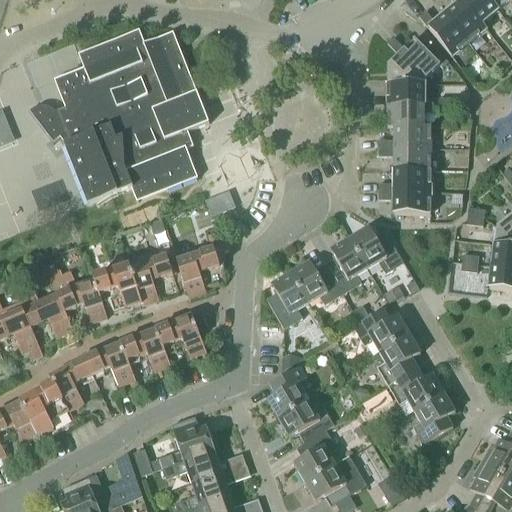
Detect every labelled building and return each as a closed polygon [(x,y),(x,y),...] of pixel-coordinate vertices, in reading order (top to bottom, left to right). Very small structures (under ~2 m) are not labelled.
[(486,31),(481,25),(480,26),(458,0),(448,0),(456,9),(445,17),(468,46),(486,31)] [(486,0),(458,0),(480,26),(481,25),(497,13),(486,0)] [(511,0),(486,0),(497,13),(511,0)] [(445,17),(435,26),(425,13),(418,18),(451,59),(468,46),(445,17)] [(63,147),(64,149),(87,208),(131,191),(136,205),(197,180),(180,137),(208,125),(173,35),(144,46),(139,32),(78,56),(83,70),(53,82),(64,110),(54,114),(54,113),(52,112),(51,112),(49,110),(48,110),(46,109),(44,109),(43,108),(40,109),(39,109),(36,109),(34,111),(32,111),(30,113),(30,114),(29,113),(28,113),(53,147),(54,146),(53,145),(60,139),(65,147),(63,147)] [(414,41),(404,51),(393,40),(387,46),(398,57),(387,67),(387,86),(424,86),(424,83),(439,68),(442,71),(448,65),(437,53),(431,59),(414,41)] [(423,108),(424,86),(387,86),(387,108),(423,108)] [(423,130),(423,129),(423,108),(387,108),(387,131),(394,131),(394,130),(423,130)] [(454,118),(454,108),(438,108),(438,118),(454,118)] [(430,151),(430,129),(423,129),(423,130),(394,130),(394,131),(394,143),(379,143),(379,150),(430,151)] [(430,173),(430,151),(379,150),(379,160),(394,160),(394,172),(430,173)] [(430,195),(430,173),(394,172),(394,186),(378,186),(378,194),(430,195)] [(511,191),(511,190),(511,176),(508,172),(501,178),(511,191)] [(211,220),(235,211),(228,194),(204,204),(211,220)] [(429,217),(430,195),(378,194),(378,202),(394,202),(393,216),(429,217)] [(483,222),(484,213),(468,212),(467,220),(483,222)] [(511,216),(497,228),(494,247),(511,249),(511,216)] [(482,230),(483,222),(467,220),(466,228),(482,230)] [(383,232),(373,238),(368,230),(348,242),(366,271),(377,265),(384,277),(403,266),(383,232)] [(226,245),(223,235),(209,240),(212,249),(226,245)] [(355,278),(366,271),(348,242),(329,253),(334,261),(324,267),(342,297),(360,286),(355,278)] [(179,265),(176,266),(177,266),(185,291),(186,296),(188,301),(188,303),(189,302),(206,297),(204,293),(201,283),(199,277),(207,275),(212,273),(219,271),(223,271),(223,270),(223,256),(229,254),(227,246),(227,245),(198,255),(199,258),(179,265)] [(511,271),(511,249),(494,247),(492,269),(511,271)] [(130,272),(141,307),(141,310),(142,310),(158,305),(157,301),(152,285),(173,278),(166,257),(151,262),(152,265),(144,268),(131,272),(130,272)] [(478,267),(478,260),(462,258),(461,265),(478,267)] [(324,267),(314,273),(309,265),(290,276),(307,306),(318,300),(323,308),(342,297),(324,267)] [(477,276),(478,267),(461,265),(460,275),(477,276)] [(511,293),(511,271),(492,269),(489,291),(511,293)] [(95,281),(93,282),(93,283),(94,285),(95,285),(96,289),(99,298),(101,305),(105,304),(109,317),(113,316),(125,313),(127,312),(141,307),(130,272),(129,270),(127,271),(95,281)] [(58,275),(48,280),(55,295),(57,300),(64,316),(83,308),(89,326),(90,328),(107,322),(105,318),(101,305),(99,298),(96,289),(95,285),(94,285),(93,285),(78,290),(71,276),(63,280),(61,274),(58,275)] [(296,313),(307,306),(290,276),(271,287),(276,296),(265,302),(283,332),(301,321),(296,313)] [(35,295),(17,303),(19,308),(22,315),(29,331),(30,331),(48,323),(56,342),(63,339),(67,348),(68,348),(77,344),(75,338),(73,335),(71,330),(64,316),(57,300),(40,307),(35,295)] [(0,308),(0,343),(13,338),(21,357),(21,358),(25,356),(28,354),(32,363),(32,364),(42,359),(38,350),(30,331),(29,331),(22,315),(19,308),(3,315),(0,308)] [(361,328),(353,332),(364,350),(372,345),(378,355),(407,337),(397,319),(388,324),(383,314),(369,323),(361,327),(361,328)] [(156,334),(163,355),(164,354),(174,350),(173,349),(174,346),(181,343),(189,363),(204,357),(206,356),(191,320),(187,321),(175,326),(174,326),(168,329),(162,331),(156,334)] [(133,343),(120,348),(128,368),(129,368),(139,364),(138,362),(139,359),(146,357),(153,376),(170,370),(164,354),(163,355),(156,334),(141,340),(140,340),(133,343)] [(386,390),(417,372),(411,362),(419,357),(407,337),(378,355),(384,366),(376,371),(386,390)] [(96,357),(84,363),(94,383),(103,379),(103,376),(105,373),(111,371),(118,390),(135,384),(129,368),(128,368),(120,348),(97,357),(96,357)] [(49,381),(49,382),(53,388),(68,416),(83,408),(73,389),(79,385),(82,386),(83,388),(94,383),(84,363),(72,369),(49,381)] [(300,394),(309,389),(298,369),(268,387),(274,397),(266,402),(277,421),(306,404),(300,394)] [(412,414),(442,396),(431,378),(423,382),(417,372),(386,390),(397,409),(406,403),(412,414)] [(33,399),(19,406),(21,410),(22,410),(38,440),(53,432),(50,426),(68,416),(53,388),(44,393),(37,397),(35,398),(33,399)] [(442,396),(412,414),(419,425),(410,430),(421,449),(451,431),(445,421),(453,416),(442,396)] [(322,411),(313,416),(306,404),(277,421),(288,441),(296,437),(303,447),(324,434),(333,429),(322,411)] [(38,440),(22,410),(21,410),(19,406),(0,416),(0,442),(7,438),(5,436),(7,433),(13,430),(23,448),(38,440)] [(144,452),(132,456),(140,479),(162,472),(213,454),(205,430),(198,433),(194,420),(170,428),(171,429),(179,454),(180,455),(149,466),(144,452)] [(326,458),(335,453),(324,434),(303,447),(294,452),(300,462),(292,467),(303,486),(333,469),(326,458)] [(480,467),(511,484),(511,434),(505,446),(498,442),(492,453),(488,453),(480,467)] [(213,454),(162,472),(165,482),(186,474),(191,487),(221,476),(213,454)] [(126,456),(125,456),(114,463),(120,482),(101,493),(95,477),(61,492),(66,505),(60,507),(61,511),(110,511),(120,508),(120,509),(141,499),(126,456)] [(333,469),(303,486),(314,506),(323,501),(329,511),(335,507),(350,499),(358,494),(366,489),(349,460),(333,469)] [(509,511),(511,507),(511,484),(480,467),(475,476),(476,481),(469,492),(476,496),(469,507),(467,509),(470,511),(509,511)] [(175,511),(193,511),(229,499),(221,476),(191,487),(195,500),(174,507),(175,511)] [(233,511),(229,499),(193,511),(233,511)] [(352,511),(356,510),(350,499),(335,507),(337,511),(352,511)]
